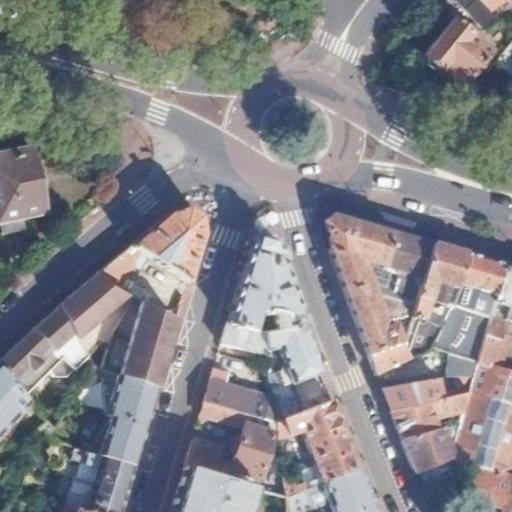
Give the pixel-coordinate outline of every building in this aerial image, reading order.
[(119,11),(122,0),(82,0),(115,10),(119,11)] [(476,0),(453,0),(453,1),(487,34),(499,22),(489,13),(476,0)] [(500,2),(498,0),(476,0),(489,13),(500,2)] [(461,84),(490,49),(452,18),(423,52),(426,54),(424,58),(424,63),(427,66),(430,68),(435,68),(438,64),(461,84)] [(500,117),(511,120),(511,86),(509,94),(507,93),(500,117)] [(44,210),(31,148),(0,153),(0,218),(21,215),(44,210)] [(379,228),(383,215),(341,202),(328,213),(379,228)] [(196,248),(199,236),(198,216),(188,210),(169,214),(122,251),(98,271),(109,286),(117,291),(132,264),(131,262),(135,256),(143,261),(146,256),(185,283),(185,282),(196,248)] [(380,265),(390,232),(379,228),(328,213),(320,218),(327,248),(352,255),(363,259),(364,264),(369,266),(371,272),(375,273),(377,268),(374,267),(376,263),(380,265)] [(21,215),(0,218),(0,231),(23,227),(21,215)] [(417,290),(432,244),(390,232),(380,265),(376,278),(417,290)] [(287,284),(272,240),(257,234),(252,235),(247,253),(226,322),(253,332),(259,312),(272,315),(278,332),(304,326),(287,284)] [(440,335),(467,254),(432,244),(417,290),(402,340),(400,340),(365,352),(374,373),(415,354),(439,340),(440,335)] [(371,283),(366,269),(364,269),(361,264),(356,263),(354,261),(352,255),(327,248),(365,352),(400,340),(392,324),(381,328),(365,284),(371,283)] [(475,363),(505,265),(467,254),(440,335),(455,340),(450,356),(475,363)] [(511,404),(511,373),(497,369),(508,335),(500,333),(505,320),(511,322),(511,267),(505,265),(475,363),(467,390),(511,404)] [(171,331),(175,319),(117,291),(109,286),(98,271),(72,293),(58,307),(84,356),(85,359),(96,348),(104,351),(99,370),(155,386),(171,331)] [(383,295),(384,289),(374,286),(373,289),(375,292),(383,295)] [(84,356),(58,307),(17,343),(0,360),(0,370),(22,395),(46,373),(50,378),(56,381),(63,380),(72,371),(71,363),(84,356)] [(267,353),(265,334),(264,335),(253,332),(226,322),(219,344),(268,358),(267,353)] [(319,366),(304,327),(304,326),(278,332),(265,334),(267,353),(277,351),(284,370),(274,375),(277,383),(273,385),(274,389),(271,390),(272,398),(275,422),(303,412),(292,383),(322,373),(319,366)] [(440,391),(435,375),(403,382),(379,387),(385,401),(388,409),(467,392),(467,390),(475,363),(450,356),(444,376),(454,377),(454,381),(458,382),(461,382),(462,386),(440,391)] [(275,422),(272,398),(225,385),(228,374),(212,369),(203,402),(245,414),(275,424),(275,422)] [(13,420),(29,402),(22,395),(0,370),(0,443),(6,440),(17,423),(13,420)] [(511,404),(467,390),(467,392),(461,410),(451,443),(447,457),(481,466),(511,476),(511,404)] [(435,419),(461,410),(467,392),(388,409),(399,438),(439,428),(435,419)] [(359,470),(335,409),(333,401),(303,412),(275,422),(275,424),(277,435),(287,433),(289,434),(300,430),(321,483),(359,470)] [(79,425),(85,409),(70,402),(54,431),(62,442),(79,425)] [(245,414),(203,402),(199,415),(240,428),(230,463),(218,459),(221,444),(193,435),(184,466),(226,479),(229,470),(246,474),(245,478),(259,482),(260,478),(258,477),(272,432),(242,423),(245,414)] [(48,441),(54,431),(48,425),(33,442),(49,456),(57,447),(48,441)] [(130,475),(139,441),(86,425),(75,459),(84,461),(130,475)] [(451,443),(444,427),(439,428),(399,438),(412,471),(447,457),(451,443)] [(62,442),(54,431),(48,441),(57,447),(62,442)] [(118,511),(124,494),(130,475),(84,461),(79,479),(91,483),(86,497),(81,495),(77,509),(85,511),(118,511)] [(226,479),(184,466),(174,499),(216,511),(223,488),(233,490),(232,493),(235,494),(237,492),(240,492),(239,495),(245,497),(248,486),(226,479)] [(511,503),(511,498),(511,476),(481,466),(476,483),(484,485),(483,490),(490,493),(489,497),(511,503)] [(282,484),(302,477),(298,469),(281,475),(282,484)] [(376,511),(359,470),(321,483),(302,489),(307,503),(314,506),(328,501),(331,511),(376,511)] [(282,484),(281,475),(270,472),(270,483),(265,482),(262,490),(284,496),(282,484)] [(285,511),(284,496),(262,490),(248,486),(245,497),(240,511),(285,511)] [(299,511),(297,492),(284,496),(285,511),(299,511)]
